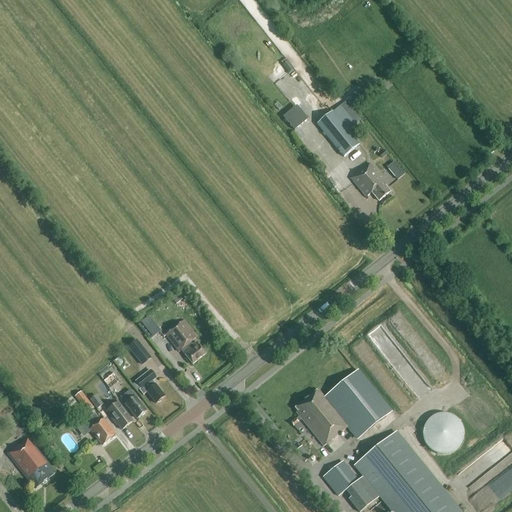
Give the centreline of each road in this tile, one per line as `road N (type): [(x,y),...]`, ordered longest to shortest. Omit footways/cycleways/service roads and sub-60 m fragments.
road 1 (tertiary): [(194,412),(511,157)]
road 2 (tertiary): [(66,511),(194,412)]
road 3 (unclassified): [(273,511),(194,412)]
